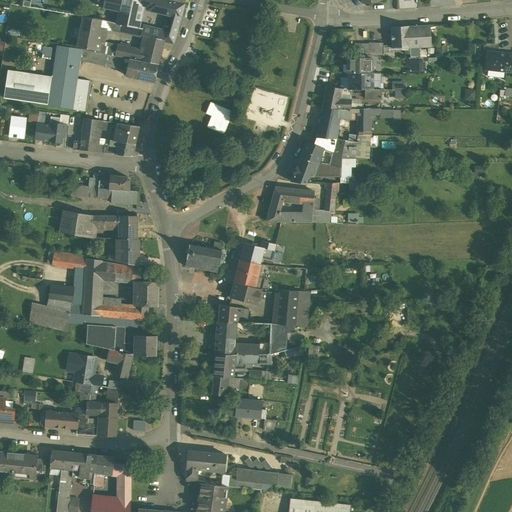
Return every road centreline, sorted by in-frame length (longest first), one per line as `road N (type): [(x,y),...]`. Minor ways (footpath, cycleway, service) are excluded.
road 1 (track): [(371,511),(511,218)]
road 2 (residential): [(321,15),(285,157),(245,189),(164,222)]
road 3 (residential): [(164,222),(173,287),(173,434)]
road 4 (unclassified): [(511,8),(355,20),(321,15)]
road 5 (residential): [(196,0),(160,90),(144,166)]
road 6 (residential): [(173,434),(136,443),(0,435)]
road 7 (track): [(0,192),(158,206)]
road 8 (unclassified): [(144,166),(0,149)]
